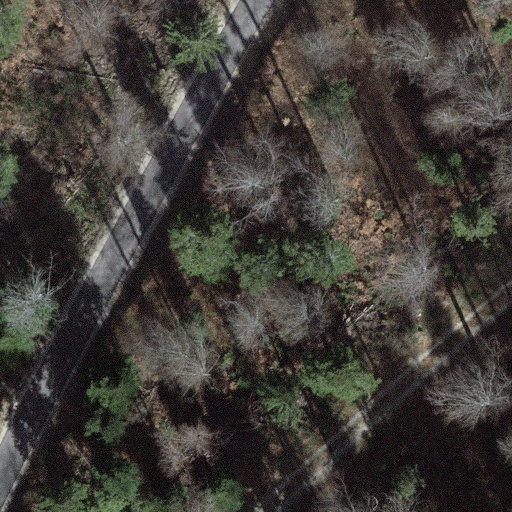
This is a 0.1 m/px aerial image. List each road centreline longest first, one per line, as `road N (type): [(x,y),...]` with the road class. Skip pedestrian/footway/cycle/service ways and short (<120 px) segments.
road 1 (unclassified): [(0,493),(257,0)]
road 2 (track): [(252,511),(511,288)]
